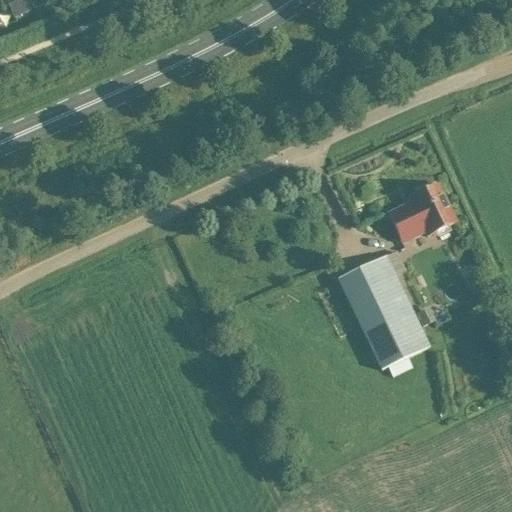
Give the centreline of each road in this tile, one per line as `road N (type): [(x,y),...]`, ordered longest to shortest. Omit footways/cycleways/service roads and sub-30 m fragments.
road 1 (unclassified): [(0,289),(487,70)]
road 2 (primary): [(12,137),(146,79),(293,0)]
